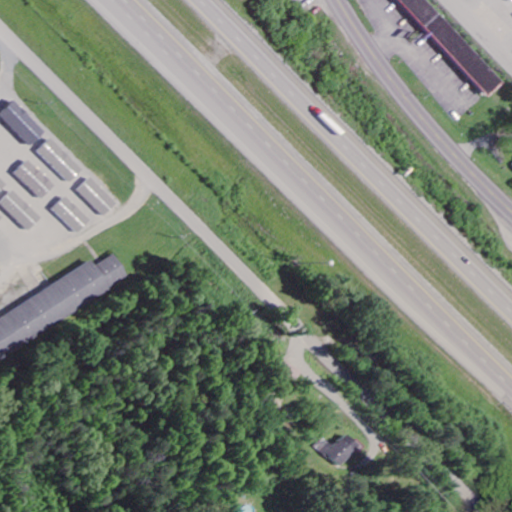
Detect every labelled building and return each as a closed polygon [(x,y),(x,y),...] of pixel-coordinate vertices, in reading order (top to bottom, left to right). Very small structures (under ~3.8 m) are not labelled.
[(427,0),(398,0),(491,97),(506,83),(427,0)] [(33,147),(47,132),(15,101),(1,116),(33,147)] [(22,154),(0,133),(0,157),(10,167),(22,154)] [(38,152),(74,186),(87,173),(51,139),(38,152)] [(0,194),(8,186),(0,177),(0,194)] [(104,218),(117,205),(92,178),(78,191),(104,218)] [(0,200),(0,202),(32,233),(44,220),(12,189),(0,200)] [(90,221),(68,198),(55,210),(77,233),(90,221)] [(91,264),(0,318),(0,357),(128,281),(113,255),(93,267),(91,264)] [(295,383),(302,373),(284,360),(276,370),(295,383)] [(359,447),(345,435),(333,448),(323,438),(315,447),(339,469),(359,447)]
